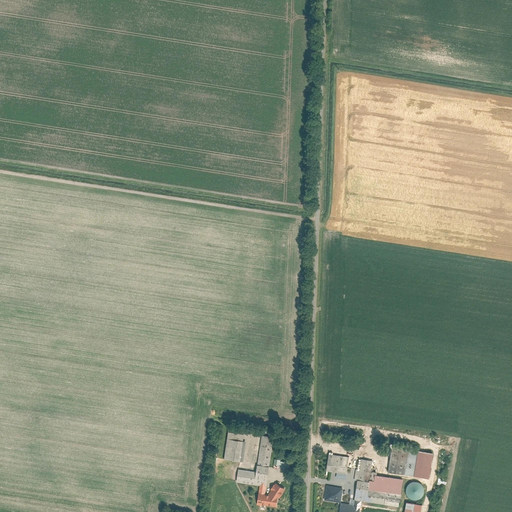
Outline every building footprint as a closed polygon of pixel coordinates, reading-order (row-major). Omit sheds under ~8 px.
[(244,436),(226,434),(222,461),(243,464),(245,444),(243,443),(244,436)] [(256,473),(238,471),(237,482),(260,486),(257,506),(276,509),(277,500),(285,490),(276,484),(268,494),(265,494),(274,438),(261,436),(256,473)] [(432,455),(391,449),(387,474),(428,480),(432,455)] [(348,459),(328,455),(325,472),(336,474),(336,478),(345,479),(348,459)] [(279,461),(274,460),(273,467),(278,467),(278,469),(289,471),(290,464),(279,463),(279,461)] [(373,462),(360,460),(357,481),(370,483),(376,484),(377,474),(372,474),(373,462)] [(445,486),(447,481),(441,480),(441,478),(438,478),(437,484),(445,486)] [(402,481),(386,479),(384,493),(400,496),(402,481)] [(400,496),(384,493),(369,491),(370,483),(357,481),(354,501),(361,502),(398,508),(400,496)] [(407,498),(422,498),(421,481),(406,482),(407,498)] [(342,490),(326,487),(323,502),(339,505),(342,490)] [(359,511),(361,502),(354,501),(353,508),(340,506),(339,511),(359,511)]
